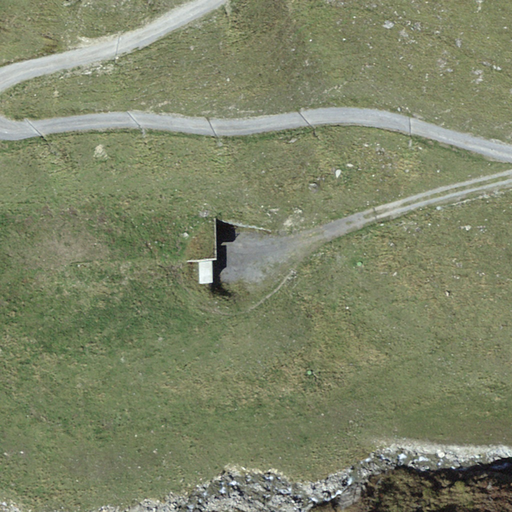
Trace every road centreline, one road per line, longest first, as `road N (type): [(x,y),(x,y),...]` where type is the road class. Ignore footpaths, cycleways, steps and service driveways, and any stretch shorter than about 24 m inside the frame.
road 1 (track): [(511,142),(386,110),(249,119),(120,112),(20,119),(0,112)]
road 2 (track): [(511,169),(286,239),(227,243)]
road 3 (track): [(0,78),(202,0)]
